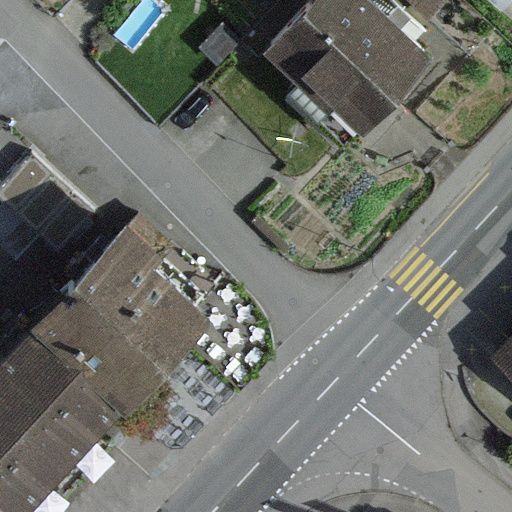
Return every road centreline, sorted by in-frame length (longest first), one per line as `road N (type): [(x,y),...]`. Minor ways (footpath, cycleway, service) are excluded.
road 1 (residential): [(347,368),(0,0)]
road 2 (tertiary): [(511,190),(347,368)]
road 3 (residential): [(494,511),(359,403),(347,368)]
road 4 (tertiary): [(347,368),(212,511)]
